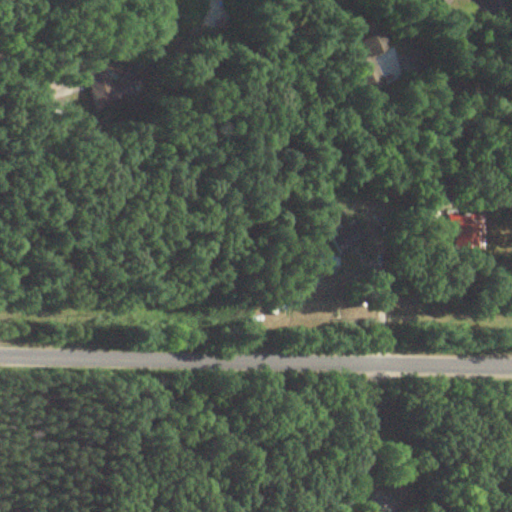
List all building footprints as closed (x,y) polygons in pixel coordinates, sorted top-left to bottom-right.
[(428,0),(435,8),(443,0),(428,0)] [(367,58),(378,53),(365,19),(343,28),(356,61),(347,64),(359,94),(378,87),(367,58)] [(128,75),(103,84),(98,68),(78,76),(91,113),(136,97),(128,75)] [(481,251),(481,215),(452,215),(452,251),(481,251)] [(323,238),(333,256),(360,242),(350,223),(323,238)] [(329,277),(333,258),(310,254),(307,273),(329,277)]
